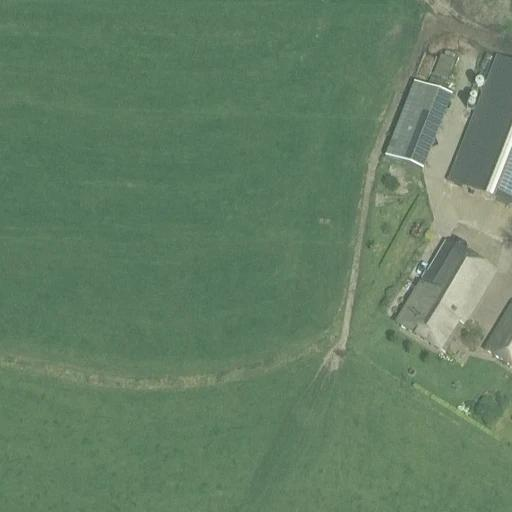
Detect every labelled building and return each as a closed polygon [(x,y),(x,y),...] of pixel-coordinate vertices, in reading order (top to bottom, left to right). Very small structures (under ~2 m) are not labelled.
[(448,182),(511,207),(511,63),(497,57),(448,182)] [(437,78),(456,82),(460,64),(441,61),(437,78)] [(451,97),(413,83),(384,158),(422,172),(451,97)] [(444,355),(494,272),(446,243),(421,285),(420,285),(396,325),(444,355)] [(511,368),(511,303),(484,351),(511,368)]
